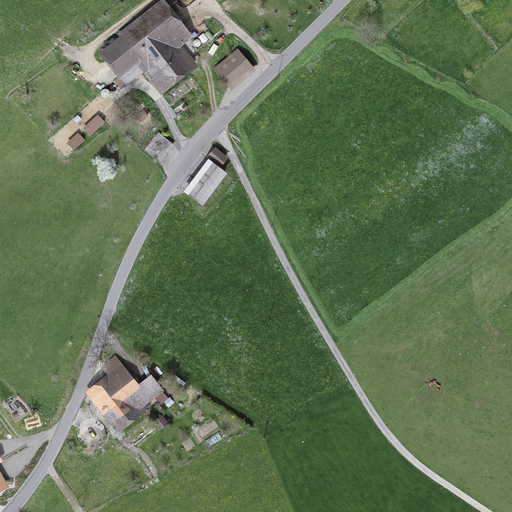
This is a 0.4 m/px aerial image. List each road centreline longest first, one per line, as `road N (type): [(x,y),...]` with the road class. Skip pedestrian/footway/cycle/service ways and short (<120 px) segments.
road 1 (unclassified): [(9,511),(56,442),(127,261),(177,172),(231,108),(345,0)]
road 2 (track): [(485,511),(397,447),(373,413),(307,305),(216,124)]
